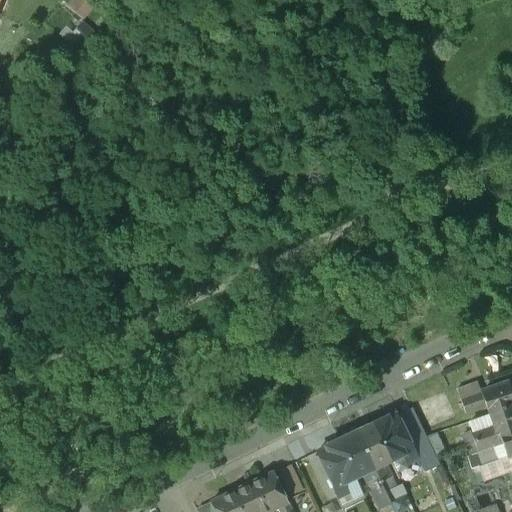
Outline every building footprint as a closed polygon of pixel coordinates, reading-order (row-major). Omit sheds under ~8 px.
[(74,0),(69,6),(87,20),(98,6),(89,0),(74,0)] [(511,394),(508,384),(505,382),(495,386),(493,389),(480,393),(485,407),(488,415),(511,406),(511,394)] [(457,394),(459,401),(480,393),(478,387),(457,394)] [(464,414),(485,407),(480,393),(459,401),(464,414)] [(511,406),(488,415),(491,426),(495,436),(498,435),(511,429),(511,406)] [(402,428),(396,415),(373,426),(390,462),(403,456),(413,451),(402,428)] [(417,421),(402,428),(413,451),(417,460),(432,453),(417,421)] [(373,426),(356,434),(373,470),(385,464),(390,462),(373,426)] [(491,426),(470,433),(474,443),(495,436),(491,426)] [(511,429),(498,435),(501,445),(506,457),(511,454),(511,429)] [(470,433),(461,437),(464,447),(474,443),(470,433)] [(373,470),(356,434),(339,442),(356,478),(361,476),(373,470)] [(495,436),(474,443),(477,454),(501,445),(498,435),(495,436)] [(356,478),(339,442),(315,453),(332,489),(343,484),(355,479),(356,478)] [(474,443),(464,447),(468,457),(477,454),(474,443)] [(501,445),(477,454),(481,465),(506,457),(501,445)] [(413,451),(403,456),(407,465),(418,460),(417,460),(413,451)] [(432,453),(417,460),(418,460),(424,474),(439,467),(432,453)] [(385,464),(373,470),(380,483),(391,478),(385,464)] [(373,470),(361,476),(368,489),(371,487),(380,483),(373,470)] [(287,504),(273,474),(252,484),(265,511),(270,511),(278,509),(287,504)] [(365,501),(355,479),(343,484),(348,493),(343,496),(348,508),(365,501)] [(380,483),(371,487),(376,497),(385,493),(380,483)] [(265,511),(252,484),(231,493),(240,511),(265,511)] [(343,484),(332,489),(337,499),(343,496),(348,493),(343,484)] [(240,511),(231,493),(210,503),(214,511),(240,511)] [(385,493),(376,497),(380,505),(388,501),(385,493)] [(196,511),(214,511),(210,503),(196,510),(196,511)]
